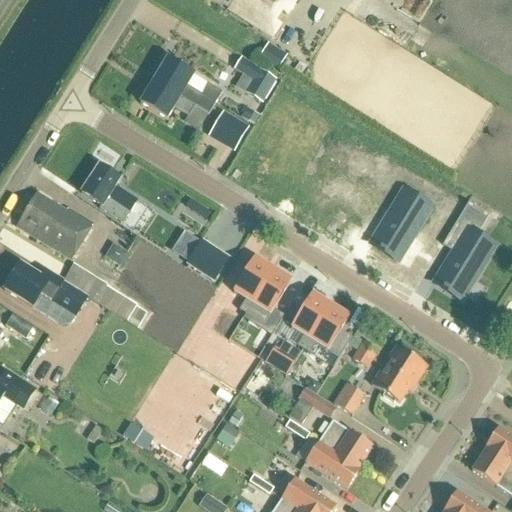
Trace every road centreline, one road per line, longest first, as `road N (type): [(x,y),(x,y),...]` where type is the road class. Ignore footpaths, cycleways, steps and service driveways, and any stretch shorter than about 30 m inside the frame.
road 1 (unclassified): [(398,511),(477,393),(471,359),(70,102)]
road 2 (unclassified): [(0,213),(70,102)]
